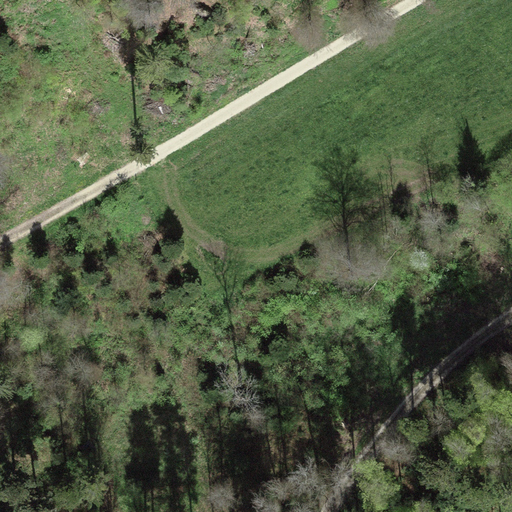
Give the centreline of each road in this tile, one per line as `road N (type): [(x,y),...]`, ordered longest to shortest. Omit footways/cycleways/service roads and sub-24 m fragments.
road 1 (track): [(445,0),(0,232)]
road 2 (track): [(511,307),(398,389),(327,511)]
